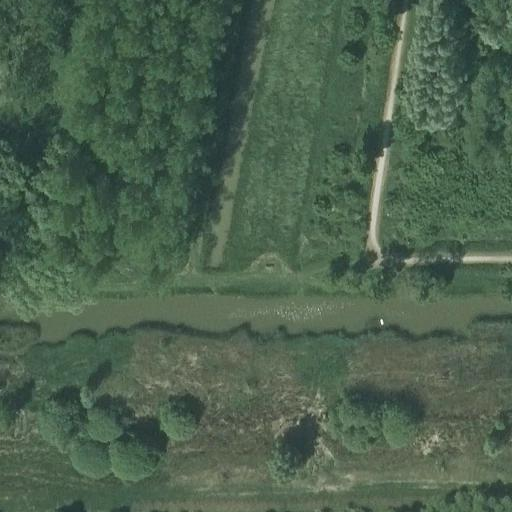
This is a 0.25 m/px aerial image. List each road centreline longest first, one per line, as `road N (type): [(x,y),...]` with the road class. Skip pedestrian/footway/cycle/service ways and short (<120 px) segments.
road 1 (track): [(408,0),(365,260),(511,260)]
road 2 (track): [(365,260),(291,278),(331,0)]
road 3 (track): [(291,278),(0,281)]
